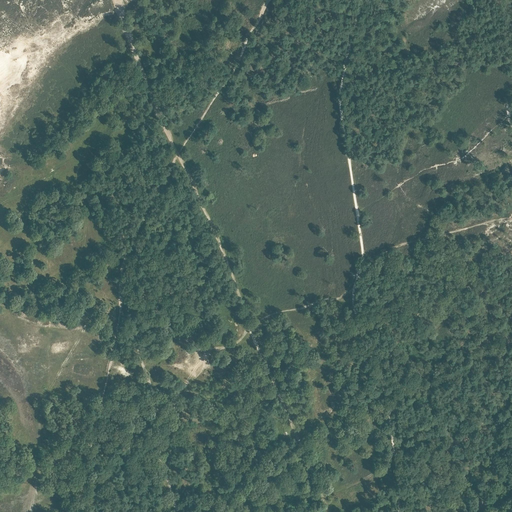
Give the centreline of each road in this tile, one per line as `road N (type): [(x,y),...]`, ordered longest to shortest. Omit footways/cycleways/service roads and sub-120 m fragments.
road 1 (track): [(323,499),(248,325)]
road 2 (track): [(248,325),(177,155)]
road 3 (track): [(177,155),(112,0)]
road 4 (unknown): [(448,511),(482,437),(511,396)]
